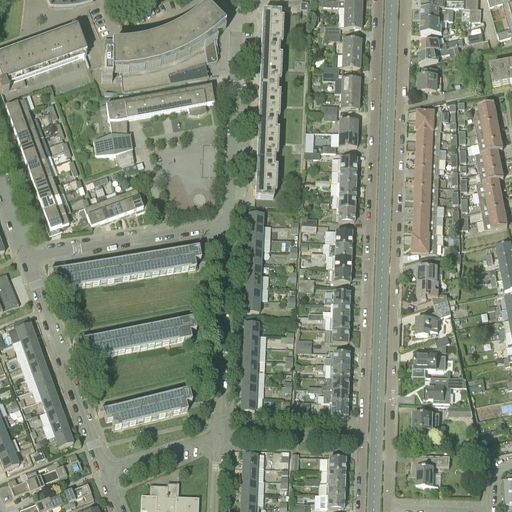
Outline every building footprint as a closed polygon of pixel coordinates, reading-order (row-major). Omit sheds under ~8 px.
[(45,0),(50,9),(54,9),(60,9),(64,9),(69,9),(74,8),(78,7),(83,6),(88,5),(90,4),(92,3),(90,0),(45,0)] [(439,12),(461,12),(461,5),(445,4),(445,0),(440,0),(421,0),(421,11),(439,12)] [(511,0),(496,0),(488,2),(490,10),(501,6),(505,19),(511,17),(511,0)] [(343,17),(361,18),(361,4),(336,3),(323,2),(317,1),(317,7),(323,9),(343,10),(343,17)] [(461,5),(461,12),(464,12),(469,12),(478,12),(478,2),(461,1),(461,5)] [(218,55),(216,43),(214,40),(224,32),(222,30),(224,27),(205,8),(200,13),(195,17),(190,21),(185,25),(179,28),(174,31),(167,34),(162,37),(155,39),(150,41),(143,43),(138,44),(130,45),(124,45),(117,46),(112,46),(112,48),(112,51),(104,51),(104,66),(104,75),(101,75),(101,84),(111,84),(111,72),(120,72),(122,93),(122,94),(123,95),(124,95),(125,95),(208,80),(217,79),(217,78),(208,80),(206,80),(204,68),(215,65),(215,64),(216,64),(216,63),(217,63),(217,62),(217,61),(216,56),(218,55)] [(421,22),(440,23),(453,24),(453,17),(449,17),(439,16),(439,12),(421,11),(421,22)] [(478,12),(469,12),(469,24),(480,25),(481,13),(478,12)] [(260,51),(279,52),(279,46),(281,47),(282,33),(283,20),(280,20),(280,14),(262,14),(261,33),(260,51)] [(343,17),(343,25),(343,31),(360,32),(361,18),(343,17)] [(508,32),(497,35),(499,43),(511,39),(511,17),(505,19),(508,32)] [(440,23),(421,22),(420,37),(441,38),(442,30),(440,30),(440,23)] [(21,77),(51,66),(83,55),(84,56),(86,55),(76,28),(0,55),(0,96),(0,97),(25,88),(21,77)] [(469,46),(483,43),(481,35),(467,38),(469,46)] [(341,57),(359,58),(360,43),(342,42),(341,57)] [(420,57),(455,50),(458,49),(457,43),(442,46),(441,48),(439,48),(438,42),(420,46),(420,57)] [(455,50),(420,57),(419,68),(439,64),(438,58),(440,58),(442,59),(450,57),(451,61),(457,60),(455,50)] [(279,52),(260,51),(260,70),(259,88),(277,89),(277,83),(280,83),(280,70),(281,57),(278,57),(279,52)] [(359,58),(341,57),(341,71),(359,72),(359,58)] [(493,88),(511,84),(511,64),(490,68),(493,88)] [(425,94),(437,94),(438,72),(425,71),(424,78),(419,78),(418,92),(425,92),(425,94)] [(340,97),(358,97),(359,82),(341,81),(340,97)] [(117,158),(122,169),(128,168),(134,166),(132,157),(132,152),(129,138),(124,138),(124,123),(186,112),(187,118),(189,119),(191,119),(193,119),(195,119),(197,119),(201,118),(203,117),(205,116),(206,114),(205,107),(214,106),(211,88),(105,107),(100,108),(101,114),(107,113),(109,124),(110,138),(93,144),(95,159),(114,159),(117,158)] [(277,89),(259,88),(258,107),(257,126),(276,126),(276,121),(278,121),(279,108),(279,94),(277,94),(277,89)] [(445,103),(474,97),(472,89),(444,95),(445,103)] [(358,97),(340,97),(339,112),(358,112),(358,97)] [(9,120),(27,114),(23,104),(14,107),(12,103),(3,106),(9,120)] [(472,119),(495,114),(494,105),(471,109),(472,119)] [(12,130),(30,123),(27,114),(9,120),(12,130)] [(417,123),(442,124),(442,115),(417,114),(417,123)] [(474,128),(497,124),(495,114),(472,119),(474,128)] [(338,136),(357,137),(357,123),(348,123),(348,122),(338,122),(338,136)] [(15,139),(34,132),(30,123),(12,130),(15,139)] [(416,133),(417,133),(440,134),(441,134),(442,124),(417,123),(416,133)] [(476,138),(499,133),(497,124),(474,128),(476,138)] [(276,126),(257,126),(257,144),(256,163),(274,164),(274,158),(277,158),(277,145),(278,132),(275,131),(276,126)] [(19,148),(37,142),(34,132),(15,139),(19,148)] [(417,143),(440,144),(440,134),(417,133),(417,143)] [(478,147),(501,143),(499,133),(476,138),(478,147)] [(357,137),(338,136),(337,150),(347,150),(356,150),(357,137)] [(22,158),(40,151),(37,142),(19,148),(22,158)] [(416,152),(440,153),(440,144),(417,143),(416,152)] [(475,158),(498,153),(503,152),(501,143),(478,147),(480,156),(475,157),(475,158)] [(26,167),(44,161),(40,151),(22,158),(26,167)] [(416,162),(439,163),(440,153),(416,152),(416,162)] [(477,167),(500,162),(498,153),(475,158),(477,167)] [(29,177),(47,170),(44,161),(26,167),(29,177)] [(337,174),(355,174),(356,162),(338,161),(337,174)] [(416,171),(439,171),(439,163),(416,162),(416,171)] [(479,176),(501,172),(500,162),(477,167),(479,176)] [(254,200),(273,201),(273,195),(275,195),(276,182),(276,169),(274,169),(274,164),(256,163),(255,181),(254,200)] [(136,166),(134,166),(128,168),(122,169),(124,173),(125,173),(126,175),(130,173),(138,172),(136,166)] [(32,186),(51,179),(47,170),(29,177),(32,186)] [(415,180),(438,181),(439,171),(416,171),(415,180)] [(476,186),(498,182),(503,181),(501,172),(479,176),(480,185),(475,186),(476,186)] [(337,186),(355,187),(355,174),(337,174),(337,186)] [(36,195),(54,189),(51,179),(32,186),(36,195)] [(415,190),(438,191),(438,181),(415,180),(415,190)] [(477,196),(500,191),(498,182),(476,186),(477,196)] [(337,199),(354,200),(355,187),(337,186),(337,199)] [(39,205),(57,198),(54,189),(36,195),(39,205)] [(94,191),(91,191),(92,198),(106,196),(105,190),(94,191)] [(415,199),(438,200),(438,191),(415,190),(415,199)] [(479,205),(502,201),(500,191),(477,196),(479,205)] [(126,197),(132,215),(135,214),(136,217),(148,212),(144,201),(139,203),(135,193),(126,197)] [(123,218),(132,215),(126,197),(116,200),(123,218)] [(43,214),(61,208),(57,198),(39,205),(43,214)] [(336,212),(354,212),(354,200),(337,199),(336,212)] [(414,208),(437,209),(438,200),(415,199),(414,208)] [(114,222),(123,218),(116,200),(107,204),(114,222)] [(481,214),(504,210),(502,201),(479,205),(481,214)] [(104,225),(114,222),(107,204),(98,207),(104,225)] [(98,207),(89,210),(84,212),(88,225),(90,230),(104,225),(98,207)] [(46,224),(64,217),(61,208),(43,214),(46,224)] [(414,218),(437,219),(444,219),(444,210),(437,209),(414,208),(414,218)] [(483,224),(506,219),(505,215),(504,210),(481,214),(483,224)] [(354,212),(336,212),(336,224),(354,225),(354,212)] [(247,228),(262,229),(262,216),(248,216),(247,228)] [(64,217),(46,224),(47,226),(44,227),(49,239),(60,235),(58,230),(68,227),(64,217)] [(414,227),(437,228),(437,219),(414,218),(414,227)] [(506,219),(483,224),(485,233),(507,229),(506,223),(507,223),(506,219)] [(413,237),(436,237),(437,228),(414,227),(413,237)] [(247,241),(261,241),(262,229),(247,228),(247,241)] [(333,247),(351,247),(351,235),(325,234),(325,241),(333,241),(333,247)] [(412,246),(437,247),(437,238),(436,237),(413,237),(412,237),(412,246)] [(246,253),(261,254),(261,241),(247,241),(246,253)] [(498,259),(511,256),(511,254),(510,245),(496,247),(498,259)] [(437,247),(412,246),(411,256),(436,257),(437,247)] [(328,259),(332,260),(350,260),(351,247),(333,247),(329,247),(328,259)] [(62,292),(180,273),(195,271),(194,263),(200,262),(198,250),(52,273),(52,274),(47,275),(48,279),(53,278),(54,285),(61,284),(62,292)] [(246,266),(260,266),(261,254),(246,253),(246,266)] [(500,271),(511,268),(511,256),(498,259),(500,271)] [(448,266),(461,264),(461,258),(448,260),(448,266)] [(332,272),(350,273),(350,260),(332,260),(332,272)] [(246,278),(260,279),(260,278),(265,278),(266,266),(260,266),(246,266),(246,278)] [(502,283),(511,280),(511,268),(500,271),(502,283)] [(418,284),(437,285),(438,277),(442,277),(442,270),(418,269),(418,284)] [(350,273),(332,272),(331,284),(332,284),(332,285),(349,285),(350,273)] [(6,277),(0,279),(0,316),(2,315),(18,308),(6,277)] [(245,290),(259,291),(260,279),(246,278),(245,290)] [(511,280),(502,283),(505,295),(511,293),(511,280)] [(434,308),(449,307),(447,297),(439,297),(439,285),(437,285),(418,284),(417,301),(427,302),(427,300),(431,300),(434,308)] [(245,303),(259,303),(259,291),(245,290),(245,303)] [(325,307),(331,307),(348,308),(349,295),(331,294),(331,302),(325,302),(325,307)] [(259,303),(245,303),(244,315),(258,316),(259,303)] [(331,307),(330,314),(330,320),(348,320),(348,308),(331,307)] [(449,307),(434,308),(436,315),(424,318),(424,321),(416,321),(416,338),(429,338),(429,336),(433,336),(433,335),(438,335),(438,321),(450,318),(449,307)] [(330,332),(347,333),(348,320),(330,320),(330,332)] [(87,362),(165,347),(191,342),(189,334),(196,333),(193,321),(77,343),(72,344),(73,349),(78,348),(79,355),(86,354),(87,362)] [(243,338),(261,339),(262,326),(244,325),(243,338)] [(19,343),(34,338),(30,326),(15,331),(19,343)] [(347,333),(330,332),(330,333),(323,333),(322,345),(347,346),(347,333)] [(23,355),(38,350),(34,338),(19,343),(14,345),(16,350),(21,349),(23,355)] [(242,351),(256,352),(256,351),(262,351),(262,339),(261,339),(243,338),(242,351)] [(437,350),(453,345),(451,338),(435,343),(437,350)] [(28,367),(42,362),(38,350),(23,355),(28,367)] [(242,364),(256,365),(256,352),(242,351),(242,364)] [(323,368),(330,368),(348,369),(349,356),(331,355),(330,361),(324,361),(323,368)] [(414,371),(437,372),(437,373),(443,373),(443,365),(446,365),(446,358),(437,358),(415,357),(414,371)] [(32,379),(47,374),(42,362),(28,367),(24,369),(28,381),(32,379)] [(241,376),(255,376),(256,365),(242,364),(241,376)] [(330,381),(348,381),(348,369),(330,368),(330,381)] [(36,391),(51,386),(47,374),(32,379),(36,391)] [(241,388),(255,389),(255,376),(241,376),(241,388)] [(329,393),(347,394),(348,381),(330,381),(329,381),(329,393)] [(41,403),(55,398),(51,386),(36,391),(41,403)] [(240,400),(254,401),(255,389),(241,388),(240,400)] [(426,402),(444,403),(456,403),(456,390),(444,390),(424,390),(424,402),(426,402)] [(114,431),(172,417),(187,414),(185,406),(191,404),(188,392),(102,413),(97,414),(98,419),(103,418),(105,425),(111,423),(113,431),(114,431)] [(329,406),(347,407),(347,394),(329,393),(323,393),(323,399),(329,399),(329,406)] [(45,415),(60,410),(55,398),(41,403),(45,415)] [(254,401),(240,400),(240,414),(242,414),(242,416),(247,416),(247,414),(254,415),(254,401)] [(299,417),(309,418),(309,405),(300,404),(299,417)] [(347,407),(329,406),(328,419),(346,419),(347,407)] [(448,419),(472,420),(470,410),(456,409),(448,409),(448,419)] [(49,427),(64,422),(60,410),(45,415),(49,427)] [(18,424),(23,422),(19,413),(14,415),(18,424)] [(413,432),(433,432),(438,432),(438,424),(436,424),(437,418),(433,418),(433,417),(413,417),(413,432)] [(0,433),(8,430),(9,430),(5,418),(4,419),(4,418),(0,419),(0,433)] [(54,439),(68,434),(64,422),(49,427),(54,439)] [(0,447),(12,442),(8,430),(0,433),(0,447)] [(68,434),(54,439),(58,451),(73,446),(68,434)] [(14,455),(18,454),(13,442),(12,442),(0,447),(0,461),(13,455),(14,455)] [(423,456),(423,452),(417,452),(417,458),(413,458),(411,474),(417,475),(416,489),(423,490),(423,491),(433,491),(433,490),(433,476),(433,470),(449,470),(450,459),(426,458),(426,456),(423,456)] [(32,458),(35,465),(45,461),(42,454),(32,458)] [(0,464),(4,473),(5,473),(18,467),(13,455),(0,461),(0,464)] [(242,469),(256,470),(256,457),(242,457),(242,469)] [(53,467),(58,482),(59,483),(66,480),(66,479),(81,473),(75,458),(68,460),(71,466),(59,471),(57,465),(53,467)] [(326,474),(344,474),(345,461),(327,461),(326,474)] [(43,488),(58,482),(53,467),(46,469),(48,475),(37,480),(35,474),(30,476),(37,492),(44,489),(43,488)] [(241,482),(255,483),(256,470),(242,469),(241,482)] [(326,486),(344,487),(344,474),(326,474),(326,486)] [(30,495),(37,492),(30,476),(26,478),(28,483),(16,488),(14,482),(7,485),(13,500),(29,494),(30,495)] [(503,497),(511,495),(511,476),(508,477),(507,482),(502,483),(503,497)] [(241,495),(260,496),(260,484),(255,484),(255,483),(241,482),(241,495)] [(320,498),(343,499),(344,487),(326,486),(325,498),(320,498)] [(63,495),(64,496),(70,511),(75,509),(73,503),(84,499),(86,505),(93,502),(87,487),(71,493),(71,492),(63,495)] [(197,511),(198,501),(176,500),(176,497),(167,496),(167,489),(149,488),(149,498),(141,498),(140,511),(197,511)] [(240,508),(258,509),(259,509),(260,496),(241,495),(240,508)] [(509,511),(511,511),(511,495),(503,497),(504,508),(508,508),(509,511)] [(63,511),(67,511),(70,511),(64,496),(49,502),(48,501),(41,504),(44,511),(51,511),(62,508),(63,511)] [(343,499),(320,498),(319,510),(327,511),(343,511),(343,499)]
